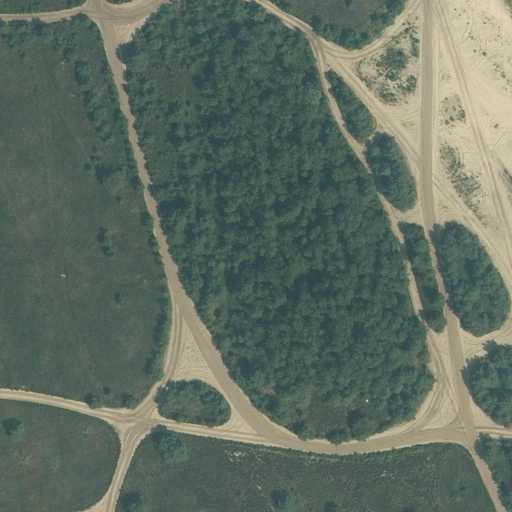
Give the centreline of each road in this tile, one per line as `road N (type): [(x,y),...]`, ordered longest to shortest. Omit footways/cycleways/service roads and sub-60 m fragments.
road 1 (track): [(503,511),(409,284),(386,204),(334,111),(306,31),(257,0)]
road 2 (unknown): [(432,160),(450,380)]
